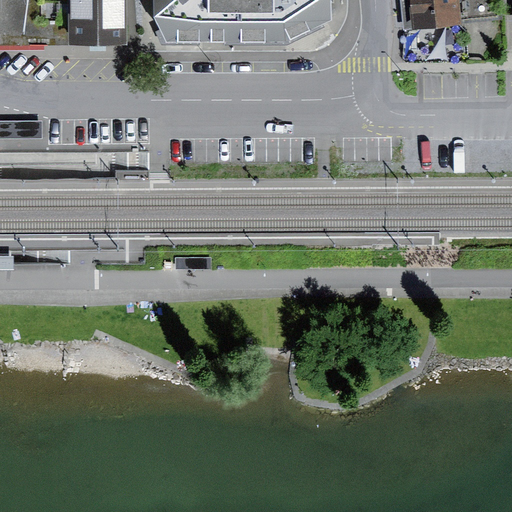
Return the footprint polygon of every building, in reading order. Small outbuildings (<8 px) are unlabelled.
[(5,0),(2,1),(2,11),(0,11),(0,46),(70,49),(69,0),(5,0)] [(126,0),(69,0),(70,49),(127,48),(126,0)] [(153,0),(154,21),(168,46),(287,46),(331,24),(330,0),(153,0)] [(408,0),(412,31),(463,30),(463,21),(500,19),(498,0),(408,0)] [(20,119),(25,135),(44,130),(39,114),(20,119)]
